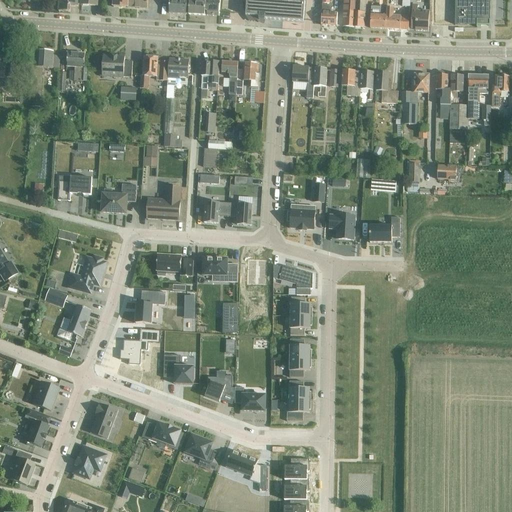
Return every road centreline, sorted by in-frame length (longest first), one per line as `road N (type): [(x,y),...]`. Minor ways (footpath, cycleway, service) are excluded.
road 1 (tertiary): [(0,20),(281,42)]
road 2 (residential): [(87,377),(259,437),(327,440)]
road 3 (tertiary): [(281,42),(511,52)]
road 4 (residential): [(281,42),(269,243)]
road 5 (residential): [(330,266),(327,440)]
road 6 (residential): [(87,377),(133,233)]
road 7 (residential): [(38,511),(87,377)]
road 8 (residential): [(269,243),(133,233)]
